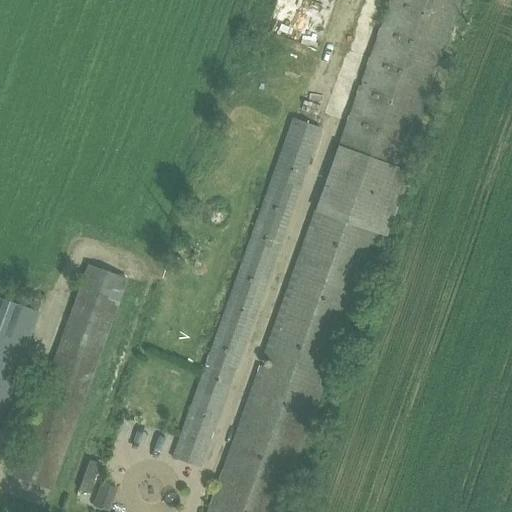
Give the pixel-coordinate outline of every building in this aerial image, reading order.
[(460,0),(391,0),(340,146),(401,167),(460,0)] [(292,117),(172,457),(200,467),(321,128),(292,117)] [(401,167),(370,157),(347,222),(377,233),(401,167)] [(347,222),(316,211),(209,511),(277,511),(377,233),(347,222)] [(88,265),(76,299),(13,475),(50,488),(126,278),(88,265)] [(0,420),(39,312),(0,297),(0,420)] [(109,511),(117,488),(101,481),(92,506),(108,511),(109,511)]
